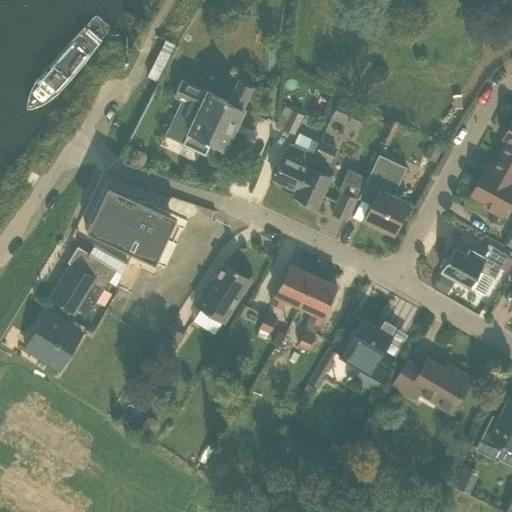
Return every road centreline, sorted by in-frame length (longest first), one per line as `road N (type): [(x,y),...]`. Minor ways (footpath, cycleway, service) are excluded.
road 1 (residential): [(393,277),(511,77)]
road 2 (residential): [(393,277),(227,206)]
road 3 (residential): [(227,206),(69,148)]
road 4 (residential): [(511,348),(393,277)]
